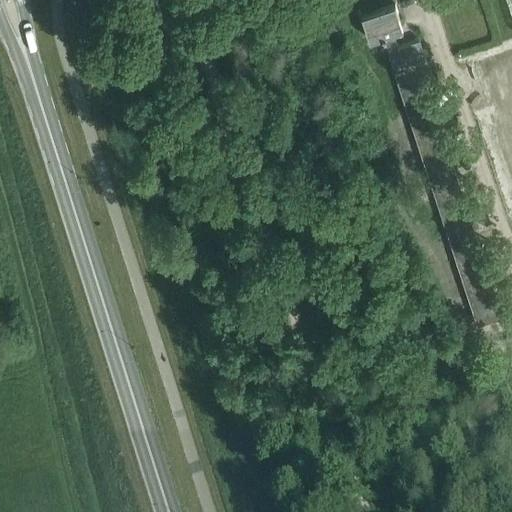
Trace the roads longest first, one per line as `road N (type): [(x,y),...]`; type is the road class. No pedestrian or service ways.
road 1 (secondary): [(167,511),(32,81)]
road 2 (unclassified): [(511,259),(428,0)]
